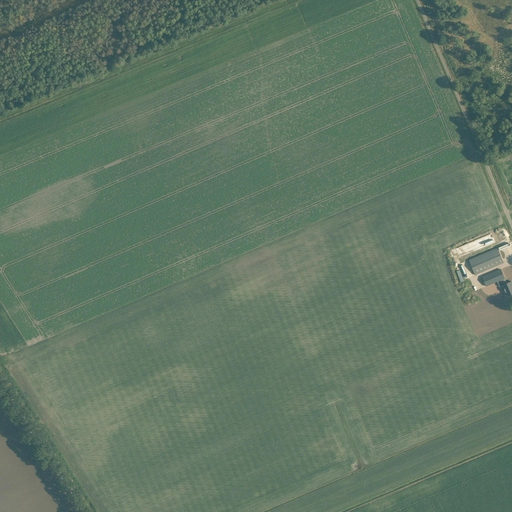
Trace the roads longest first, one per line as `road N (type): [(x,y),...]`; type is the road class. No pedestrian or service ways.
road 1 (track): [(287,0),(0,119)]
road 2 (unclassified): [(511,223),(417,0)]
road 3 (track): [(83,511),(0,379)]
